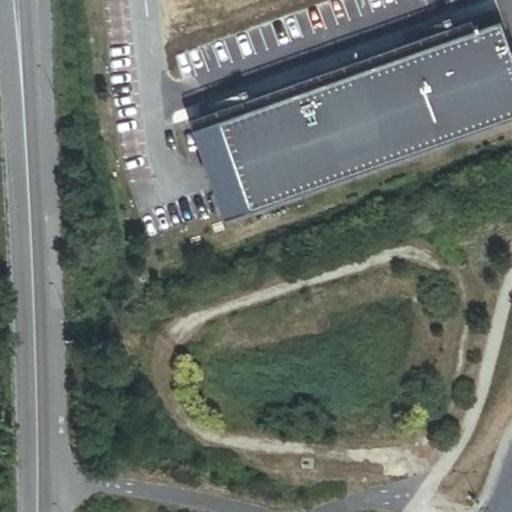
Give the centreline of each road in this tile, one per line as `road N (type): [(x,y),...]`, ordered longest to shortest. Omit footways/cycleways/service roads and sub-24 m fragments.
road 1 (tertiary): [(36,511),(14,0)]
road 2 (unknown): [(146,0),(161,140),(177,171)]
